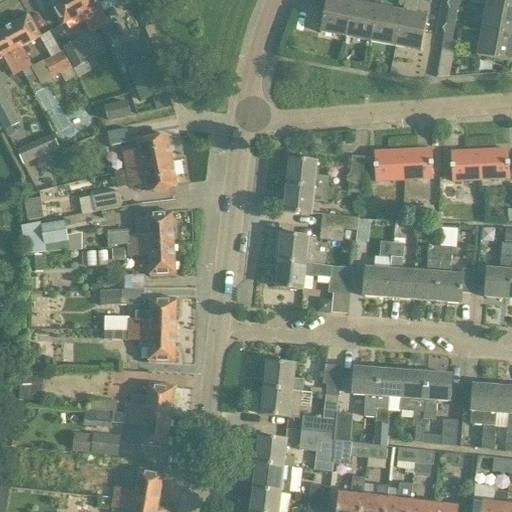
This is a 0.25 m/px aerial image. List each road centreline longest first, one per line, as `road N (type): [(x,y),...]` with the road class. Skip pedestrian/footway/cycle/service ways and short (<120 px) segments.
road 1 (residential): [(218,338),(346,335),(511,351)]
road 2 (residential): [(246,122),(511,115)]
road 3 (residential): [(218,338),(246,122)]
road 4 (residential): [(201,511),(218,338)]
road 5 (residential): [(246,122),(285,0)]
